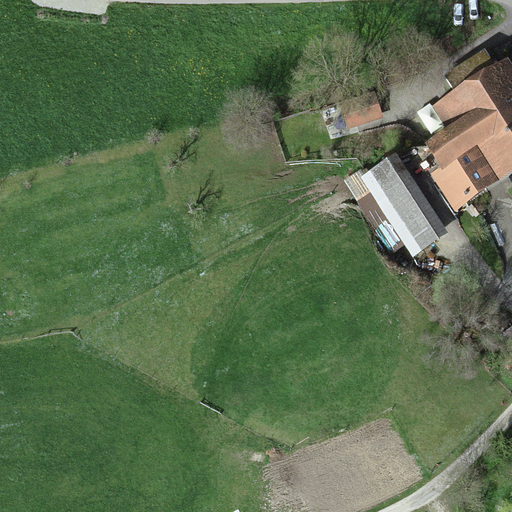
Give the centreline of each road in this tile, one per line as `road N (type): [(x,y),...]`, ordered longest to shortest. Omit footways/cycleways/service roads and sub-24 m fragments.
road 1 (residential): [(126,0),(438,0)]
road 2 (track): [(399,511),(431,496),(511,409)]
